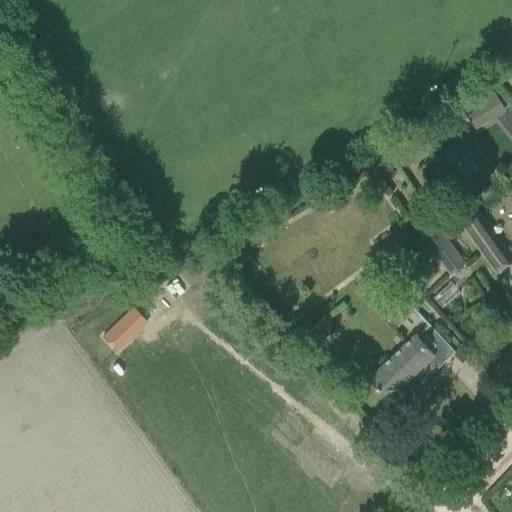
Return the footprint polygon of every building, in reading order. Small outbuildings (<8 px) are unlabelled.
[(460,104),(475,130),(506,112),(490,86),(460,104)] [(408,153),(397,160),(403,169),(413,163),(408,153)] [(413,214),(421,210),(417,203),(409,208),(413,214)] [(511,261),(511,259),(499,242),(497,243),(479,217),(463,228),(496,273),(511,261)] [(465,265),(450,245),(438,229),(424,240),(450,276),(465,265)] [(131,309),(101,336),(115,351),(144,324),(131,309)] [(369,379),(374,385),(388,400),(405,383),(413,392),(455,353),(429,325),(417,337),(415,335),(369,379)] [(375,452),(382,460),(391,453),(383,445),(375,452)]
